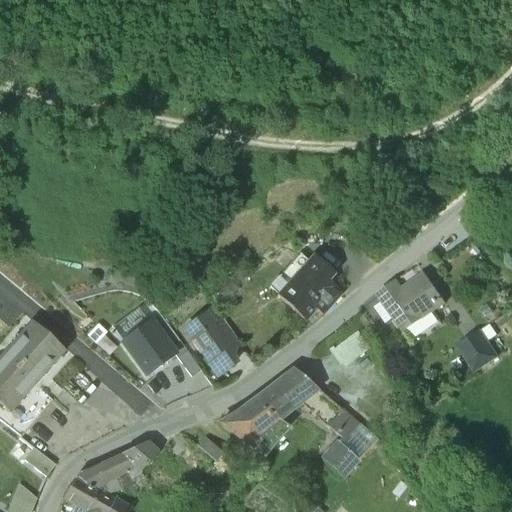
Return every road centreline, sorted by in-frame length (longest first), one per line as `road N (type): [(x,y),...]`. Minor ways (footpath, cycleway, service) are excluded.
road 1 (residential): [(48,511),(73,469),(204,414),(284,366),(511,182)]
road 2 (track): [(511,95),(446,138),(343,159),(179,138),(0,97)]
